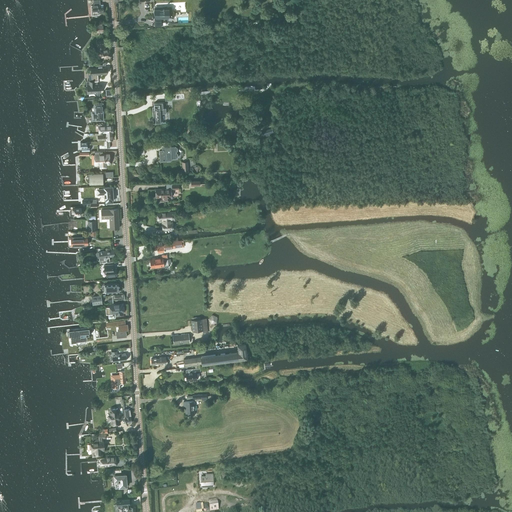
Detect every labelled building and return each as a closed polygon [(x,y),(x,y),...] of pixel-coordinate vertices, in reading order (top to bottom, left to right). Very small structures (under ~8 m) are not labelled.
[(94,6),(91,6),(92,15),(98,15),(98,13),(103,12),(103,7),(101,7),(101,5),(100,5),(99,0),(97,0),(94,0),(94,6)] [(155,9),(154,9),(155,17),(155,19),(154,19),(155,20),(155,27),(161,27),(161,19),(168,19),(168,16),(174,16),(174,11),(172,11),(171,6),(155,6),(155,9)] [(96,41),(97,45),(99,45),(100,50),(97,50),(98,58),(102,58),(103,59),(105,59),(105,58),(111,58),(110,49),(105,50),(105,48),(103,48),(102,41),(96,41)] [(90,85),(88,85),(88,93),(97,93),(97,96),(100,96),(99,93),(99,92),(100,92),(100,85),(97,85),(97,81),(98,81),(98,74),(107,73),(106,68),(102,68),(102,67),(98,67),(98,68),(91,69),(92,81),(91,81),(90,81),(90,85)] [(164,108),(164,102),(158,103),(154,103),(155,109),(153,109),(154,123),(161,122),(160,114),(166,114),(166,108),(164,108)] [(93,119),(102,119),(102,105),(96,105),(96,113),(93,113),(93,119)] [(109,124),(99,124),(99,132),(107,132),(107,140),(112,140),(112,132),(113,132),(113,126),(109,126),(109,124)] [(261,131),(260,131),(262,136),(266,135),(266,136),(269,135),(269,134),(273,132),(272,128),(261,131)] [(87,141),(80,142),(80,148),(82,148),(82,151),(90,151),(90,147),(87,147),(87,141)] [(177,148),(175,147),(170,147),(165,147),(165,151),(160,151),(160,160),(167,160),(167,158),(170,158),(170,159),(171,159),(176,158),(178,157),(178,154),(176,152),(177,151),(177,148)] [(95,155),(94,155),(95,164),(100,164),(100,167),(106,167),(106,164),(110,163),(110,154),(101,155),(101,152),(95,152),(95,155)] [(102,174),(90,174),(90,182),(102,182),(102,177),(104,177),(104,173),(102,173),(102,174)] [(104,188),(98,188),(99,193),(105,193),(105,199),(106,199),(106,202),(112,202),(112,199),(113,199),(112,191),(111,191),(111,189),(112,189),(112,186),(104,187),(104,188)] [(166,189),(156,190),(156,197),(164,197),(164,200),(171,199),(171,197),(171,196),(171,189),(166,189)] [(119,228),(118,209),(102,210),(102,218),(110,218),(110,228),(119,228)] [(174,212),(157,213),(158,219),(163,219),(164,224),(162,224),(163,229),(173,229),(173,223),(170,223),(170,219),(174,218),(174,212)] [(96,220),(88,221),(88,231),(90,231),(91,231),(91,233),(91,234),(91,236),(96,235),(96,230),(96,220)] [(82,237),(71,238),(71,246),(74,246),(86,246),(86,245),(88,245),(88,243),(87,238),(82,238),(82,237)] [(184,247),(183,240),(171,242),(171,243),(164,244),(164,246),(162,246),(162,241),(158,242),(158,243),(157,243),(156,243),(153,243),(154,250),(157,249),(158,252),(165,252),(164,249),(184,247)] [(109,259),(109,256),(115,255),(114,249),(99,252),(101,262),(107,261),(108,262),(113,262),(112,259),(109,259)] [(151,267),(152,267),(155,266),(168,265),(167,254),(162,255),(162,257),(150,259),(151,267)] [(113,268),(113,264),(104,265),(105,273),(107,273),(107,276),(117,275),(116,268),(113,268)] [(119,291),(119,283),(105,284),(104,284),(101,284),(101,286),(100,286),(100,288),(102,288),(102,290),(103,290),(103,293),(105,293),(105,292),(119,291)] [(92,305),(102,304),(101,295),(92,296),(92,305)] [(123,314),(123,312),(124,312),(123,304),(110,304),(110,314),(109,314),(109,315),(109,317),(110,318),(115,318),(116,317),(115,315),(115,314),(114,312),(115,312),(115,313),(117,313),(117,314),(123,314)] [(217,317),(213,314),(212,315),(209,319),(211,324),(214,323),(214,325),(217,324),(217,322),(217,317)] [(200,319),(200,316),(192,317),(193,320),(191,320),(192,331),(203,330),(203,333),(208,332),(207,329),(206,318),(200,319)] [(115,321),(116,325),(118,325),(118,326),(119,331),(119,332),(126,331),(128,330),(128,324),(126,324),(124,324),(124,320),(115,321)] [(89,328),(70,330),(71,334),(71,336),(72,341),(77,341),(77,345),(85,344),(84,340),(87,340),(87,336),(89,335),(89,333),(90,333),(89,328)] [(190,343),(189,333),(181,334),(181,335),(178,335),(178,334),(173,335),(173,344),(190,343)] [(185,366),(203,364),(247,358),(245,342),(237,343),(238,350),(236,350),(236,351),(184,359),(185,366)] [(118,354),(117,351),(112,351),(113,361),(127,359),(127,354),(126,355),(126,353),(118,354)] [(151,364),(166,363),(165,356),(159,356),(159,358),(151,358),(151,364)] [(187,380),(197,379),(196,373),(200,372),(200,371),(201,371),(200,368),(190,369),(191,372),(186,373),(187,380)] [(113,388),(111,389),(111,392),(120,391),(120,388),(120,384),(121,384),(121,383),(125,382),(124,372),(120,372),(120,375),(112,376),(112,385),(113,388)] [(194,401),(184,401),(184,406),(186,406),(186,408),(185,408),(186,410),(186,415),(188,414),(188,415),(189,415),(189,414),(192,414),(194,414),(194,409),(194,405),(194,402),(194,401)] [(124,409),(126,423),(132,422),(131,415),(130,409),(130,408),(134,408),(134,407),(133,405),(129,405),(129,408),(125,409),(124,409)] [(111,414),(108,415),(109,420),(111,419),(112,424),(120,423),(119,416),(120,416),(120,412),(118,412),(118,408),(110,410),(111,414)] [(91,444),(90,444),(90,449),(92,448),(92,451),(95,451),(95,456),(102,455),(102,451),(105,450),(104,440),(103,440),(103,439),(107,438),(107,434),(99,434),(99,439),(92,439),(92,441),(91,441),(91,444)] [(96,457),(88,458),(88,462),(96,461),(97,461),(97,462),(97,466),(116,465),(116,456),(98,457),(96,457)] [(126,474),(114,475),(114,481),(115,481),(115,488),(121,488),(121,487),(127,486),(126,474)] [(206,476),(201,476),(202,484),(213,484),(212,474),(206,474),(206,476)] [(130,504),(129,498),(117,499),(117,504),(117,505),(119,504),(120,507),(118,507),(118,511),(124,511),(130,510),(130,511),(135,511),(135,505),(129,505),(129,504),(130,504)] [(218,509),(217,502),(213,502),(213,503),(210,504),(211,511),(218,509)]
